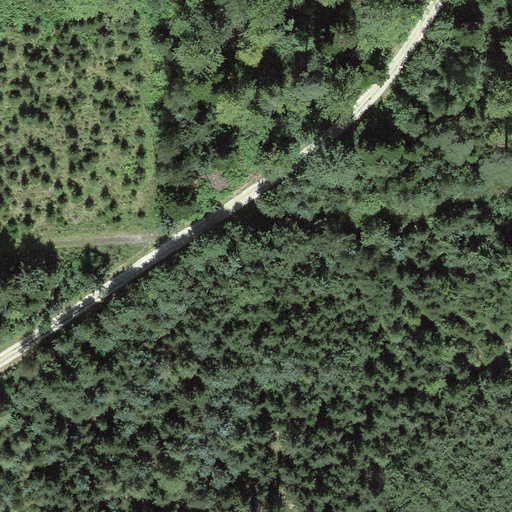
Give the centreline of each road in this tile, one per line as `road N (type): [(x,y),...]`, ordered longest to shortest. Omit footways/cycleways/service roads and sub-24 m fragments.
road 1 (track): [(0,361),(144,269),(345,115),(393,68),(439,0)]
road 2 (track): [(144,269),(59,254),(0,259)]
